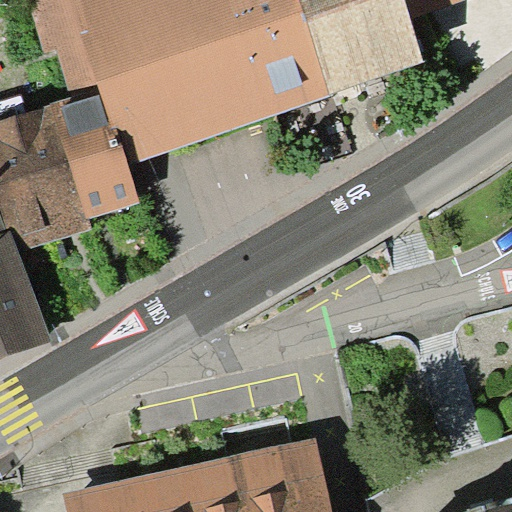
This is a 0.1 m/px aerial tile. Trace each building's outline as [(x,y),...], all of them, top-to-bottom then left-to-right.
[(56,51),(74,113),(50,120),(81,220),(131,205),(120,168),(77,17),(72,0),(29,0),(45,54),(56,51)] [(72,0),(77,17),(120,168),(129,164),(128,162),(152,153),(416,65),(393,0),(72,0)] [(81,221),(81,220),(50,120),(50,119),(0,134),(0,228),(5,245),(81,221)] [(0,359),(37,347),(0,246),(0,245),(0,359)] [(321,511),(309,455),(66,508),(67,511),(321,511)]
